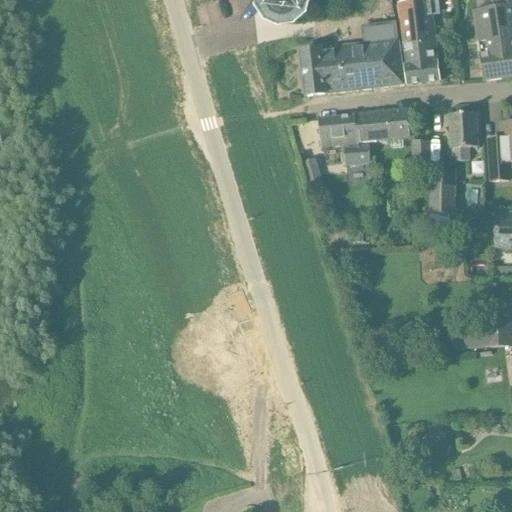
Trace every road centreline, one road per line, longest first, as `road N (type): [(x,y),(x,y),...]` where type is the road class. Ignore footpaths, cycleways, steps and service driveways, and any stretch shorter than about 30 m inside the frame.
road 1 (unclassified): [(316,460),(172,0)]
road 2 (residential): [(307,109),(511,90)]
